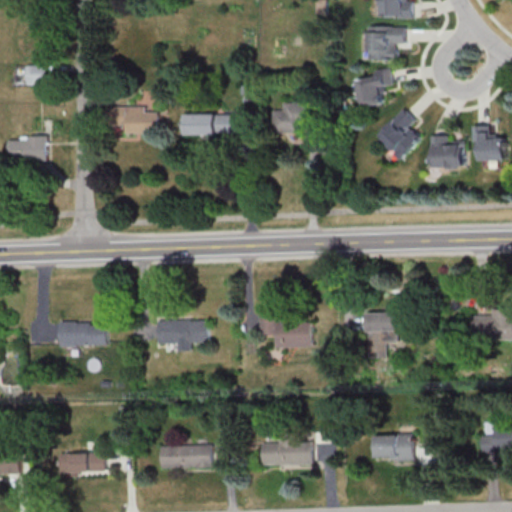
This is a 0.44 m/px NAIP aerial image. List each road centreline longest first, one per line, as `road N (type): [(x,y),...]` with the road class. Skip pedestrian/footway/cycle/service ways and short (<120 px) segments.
road 1 (secondary): [(0,252),(511,236)]
road 2 (residential): [(87,0),(88,250)]
road 3 (residential): [(367,511),(511,507)]
road 4 (residential): [(472,25),(442,55),(448,84),(474,86),(503,54)]
